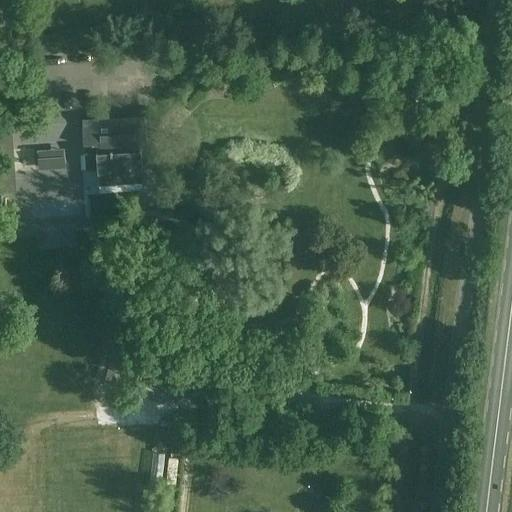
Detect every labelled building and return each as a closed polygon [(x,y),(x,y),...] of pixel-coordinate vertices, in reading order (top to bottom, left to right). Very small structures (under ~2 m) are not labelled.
[(0,102),(10,102),(8,79),(0,79),(0,102)] [(83,122),(84,144),(86,144),(87,152),(85,152),(86,170),(98,169),(99,187),(144,184),(141,149),(136,149),(136,141),(147,141),(146,118),(110,120),(110,117),(99,117),(99,121),(83,122)] [(10,132),(0,133),(0,190),(14,189),(10,132)] [(0,216),(13,216),(11,194),(0,194),(0,216)] [(121,296),(108,331),(139,342),(145,327),(135,323),(142,304),(121,296)]
